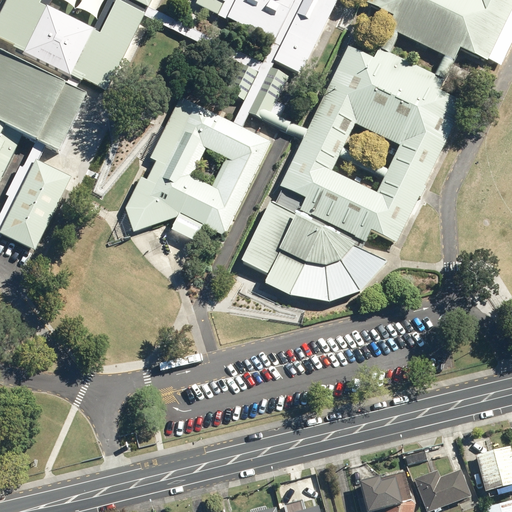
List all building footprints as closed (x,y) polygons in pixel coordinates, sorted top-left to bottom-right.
[(151,0),(10,0),(0,23),(0,34),(22,46),(20,51),(24,53),(66,73),(70,75),(76,78),(82,81),(84,76),(109,88),(144,15),(148,7),(151,0)] [(278,40),(283,43),(274,61),(303,76),(338,0),(200,0),(199,2),(215,10),(220,0),(228,0),(236,4),(229,17),(274,38),(278,40)] [(511,0),(365,0),(365,3),(375,6),(377,0),(511,0),(483,62),(487,64),(489,58),(511,10),(511,0)] [(401,30),(446,51),(454,33),(463,37),(457,50),(483,62),(511,0),(377,0),(375,6),(394,16),(405,21),(401,30)] [(240,63),(257,71),(261,62),(217,40),(197,31),(148,7),(144,15),(198,42),(240,63)] [(511,40),(511,10),(489,58),(500,65),(511,40)] [(405,21),(394,16),(374,58),(369,69),(374,71),(380,74),(390,53),(401,30),(405,21)] [(435,75),(430,85),(439,89),(457,50),(463,37),(454,33),(446,51),(435,75)] [(248,113),(304,140),(309,130),(300,126),(289,120),(280,116),(255,104),(259,96),(276,105),(278,102),(289,78),(270,68),(274,61),(283,43),(278,40),(274,38),(261,62),(257,71),(240,63),(227,90),(246,100),(236,120),(242,124),(248,113)] [(390,53),(380,74),(374,71),(369,69),(374,58),(349,46),(309,130),(304,140),(281,189),(244,264),(269,277),(293,290),(329,297),(358,285),(383,260),(364,249),(372,232),(395,243),(419,197),(421,199),(426,190),(424,188),(465,102),(439,89),(430,85),(435,75),(390,53)] [(70,87),(0,49),(0,122),(22,134),(36,141),(41,144),(44,146),(59,153),(75,122),(88,96),(70,87)] [(226,235),(276,141),(242,124),(236,120),(222,114),(184,94),(152,157),(158,160),(148,181),(142,178),(127,208),(135,231),(177,217),(180,211),(192,218),(204,224),(226,235)] [(511,170),(511,95),(465,195),(494,209),(511,170)] [(276,105),(259,96),(255,104),(280,116),(285,105),(278,102),(276,105)] [(0,122),(0,177),(22,134),(0,122)] [(0,214),(0,236),(0,237),(2,234),(0,232),(36,160),(44,146),(36,141),(23,167),(20,166),(6,194),(10,196),(0,214)] [(71,177),(36,160),(0,232),(2,234),(35,250),(71,177)] [(204,224),(180,211),(172,228),(195,240),(204,224)] [(387,261),(383,260),(358,285),(329,297),(293,290),(269,277),(266,284),(292,296),(331,302),(361,292),(387,261)] [(429,460),(426,451),(406,457),(409,466),(429,460)] [(511,451),(478,458),(486,494),(511,488),(511,451)] [(436,511),(474,497),(463,470),(442,479),(440,472),(417,481),(429,511),(436,511)] [(388,506),(386,511),(414,511),(415,505),(407,477),(381,483),(388,506)] [(511,511),(511,502),(488,509),(489,511),(511,511)]
